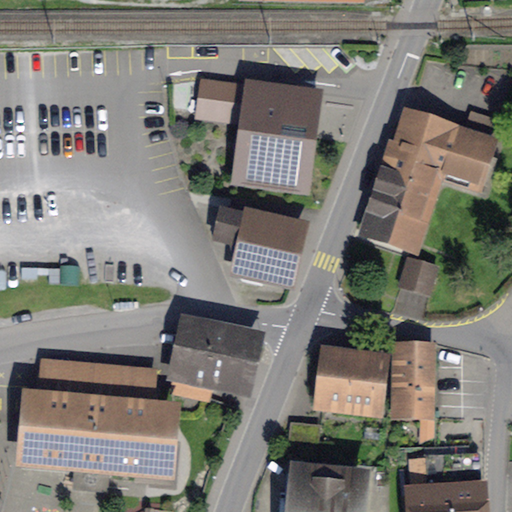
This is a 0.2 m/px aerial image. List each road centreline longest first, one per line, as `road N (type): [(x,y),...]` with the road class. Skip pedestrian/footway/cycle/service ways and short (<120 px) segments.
road 1 (tertiary): [(428,0),(305,319)]
road 2 (residential): [(0,340),(77,327),(305,319)]
road 3 (tertiary): [(305,319),(231,511)]
road 4 (residential): [(305,319),(493,346)]
road 5 (residential): [(511,349),(498,511)]
